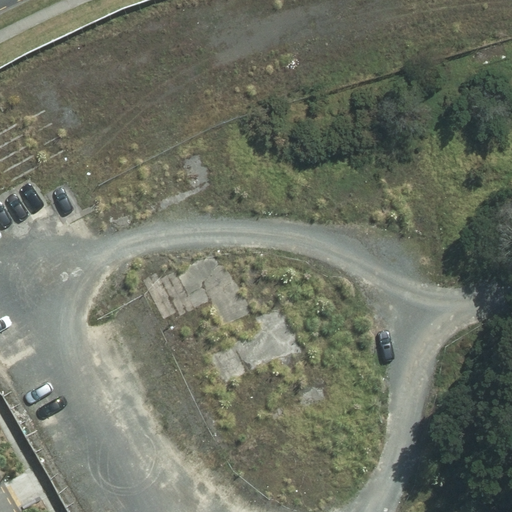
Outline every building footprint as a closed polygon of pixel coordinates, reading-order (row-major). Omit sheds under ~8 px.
[(0,125),(6,122),(14,117),(0,93),(0,125)] [(68,156),(71,154),(39,100),(21,110),(42,148),(39,149),(49,167),(68,156)] [(6,122),(0,125),(0,182),(3,188),(0,189),(0,214),(39,192),(53,184),(34,152),(26,157),(6,122)] [(242,164),(227,123),(208,130),(211,137),(195,143),(203,164),(217,158),(222,172),(242,164)] [(126,211),(106,176),(100,180),(81,148),(71,154),(109,220),(126,211)] [(207,179),(194,149),(177,156),(174,148),(156,156),(179,208),(193,202),(187,188),(207,179)] [(109,220),(71,154),(68,156),(49,167),(58,181),(53,184),(39,192),(69,244),(109,220)] [(275,178),(269,163),(244,172),(256,207),(301,191),(294,171),(275,178)] [(106,176),(126,211),(143,201),(123,167),(106,176)] [(425,279),(471,268),(470,235),(456,236),(448,182),(419,189),(429,242),(421,244),(425,279)] [(149,303),(176,289),(169,277),(156,251),(129,265),(149,303)] [(300,261),(276,271),(305,346),(329,337),(300,261)] [(194,263),(169,277),(176,289),(179,294),(192,319),(199,334),(224,321),(194,263)] [(176,289),(149,303),(165,333),(192,319),(179,294),(176,289)] [(137,361),(157,351),(148,331),(157,327),(147,305),(115,321),(120,330),(114,333),(124,353),(132,349),(137,361)] [(250,308),(232,317),(242,338),(261,329),(250,308)] [(167,346),(157,351),(137,361),(126,366),(136,385),(176,365),(167,346)] [(337,350),(313,359),(327,398),(351,389),(337,350)] [(241,426),(237,420),(236,417),(256,407),(257,410),(278,400),(261,365),(221,385),(204,352),(186,361),(218,426),(209,430),(217,445),(243,432),(241,426)]
